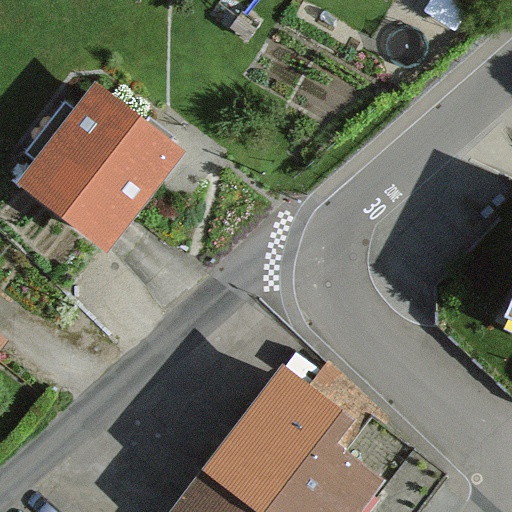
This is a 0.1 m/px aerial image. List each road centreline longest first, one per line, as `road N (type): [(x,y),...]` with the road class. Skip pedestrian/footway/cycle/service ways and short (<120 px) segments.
road 1 (residential): [(0,504),(300,249)]
road 2 (residential): [(300,249),(468,428),(498,498),(488,511)]
road 3 (residential): [(300,249),(511,75)]
